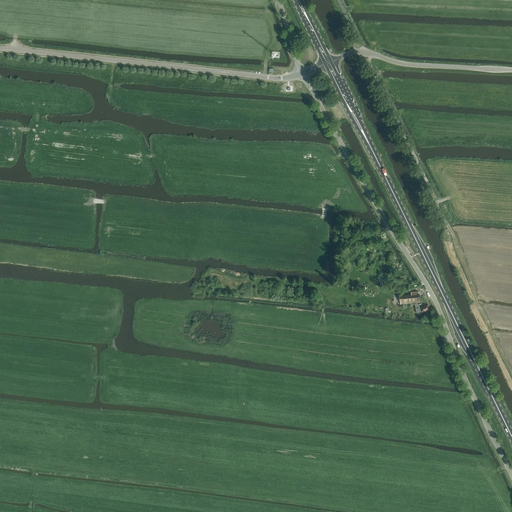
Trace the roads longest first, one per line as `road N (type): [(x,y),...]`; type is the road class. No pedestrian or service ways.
road 1 (unclassified): [(511,476),(424,280),(302,73)]
road 2 (primary): [(511,436),(330,63)]
road 3 (tertiary): [(0,49),(268,77),(302,73)]
road 4 (unclassified): [(362,51),(449,228)]
road 5 (track): [(511,376),(449,228)]
road 6 (tertiary): [(362,51),(420,66),(511,70)]
